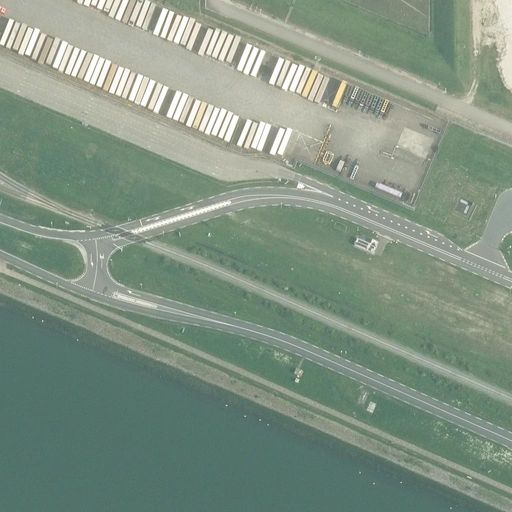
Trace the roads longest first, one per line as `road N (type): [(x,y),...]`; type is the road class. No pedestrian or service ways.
road 1 (unclassified): [(511,441),(229,325)]
road 2 (unclassified): [(511,281),(335,207),(260,197)]
road 3 (unknown): [(34,0),(252,98)]
road 4 (unclassified): [(95,247),(260,197)]
road 5 (unclassified): [(260,197),(228,197),(94,235)]
road 6 (unclassified): [(229,325),(94,280)]
road 7 (unclassified): [(90,295),(229,325)]
